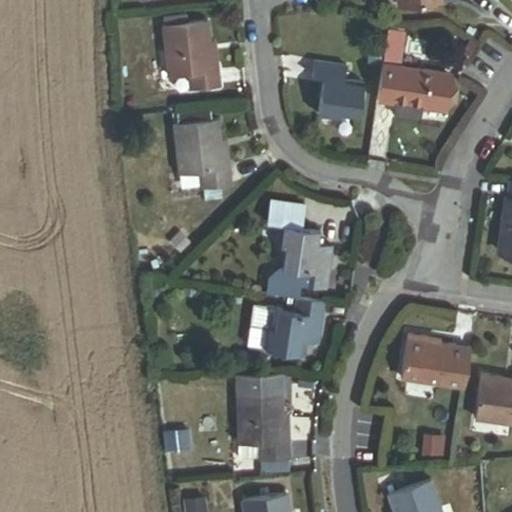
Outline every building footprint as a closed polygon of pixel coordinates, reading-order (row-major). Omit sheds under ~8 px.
[(162,17),(168,77),(188,75),(190,90),(219,86),(218,70),(212,71),(209,43),(207,20),(184,23),(184,15),(162,17)] [(395,62),(397,41),(388,40),(385,60),(395,62)] [(212,71),(218,70),(215,42),(209,43),(212,71)] [(379,70),(381,55),(372,54),(370,68),(379,70)] [(324,81),(319,118),(339,121),(340,116),(360,119),(364,86),(346,84),(348,67),(316,63),(313,79),(324,81)] [(441,109),(446,74),(394,67),(384,65),(381,65),(377,100),(391,102),(392,98),(422,102),(421,106),(441,109)] [(392,98),(391,102),(390,111),(394,116),(415,119),(420,116),(421,106),(422,102),(392,98)] [(170,127),(176,179),(195,177),(197,191),(227,187),(225,171),(219,172),(216,143),(214,122),(204,123),(203,110),(178,113),(179,126),(170,127)] [(219,172),(225,171),(222,143),(216,143),(219,172)] [(511,195),(503,195),(495,249),(511,251),(511,195)] [(327,288),(332,246),(320,244),(321,229),(303,227),(306,204),(271,200),(268,223),(283,224),(280,245),(286,246),(283,268),(269,276),(267,292),(300,296),(301,285),(327,288)] [(181,252),(191,243),(181,232),(171,242),(181,252)] [(197,297),(198,289),(184,288),(183,295),(197,297)] [(250,296),(236,294),(234,305),(248,307),(250,296)] [(320,344),(325,301),(299,298),(297,312),(278,309),(275,329),(269,328),(266,350),(306,354),(307,342),(320,344)] [(428,336),(407,333),(401,376),(464,386),(470,348),(444,344),(427,341),(428,336)] [(236,374),(241,461),(291,458),(290,442),(285,442),(283,414),(281,372),(236,374)] [(481,372),(475,416),(511,421),(511,380),(505,379),(506,376),(481,372)] [(438,455),(440,436),(424,434),(422,453),(438,455)] [(188,450),(188,440),(178,440),(178,450),(188,450)] [(399,487),(395,475),(378,480),(382,492),(387,491),(399,487)] [(441,511),(429,477),(399,487),(387,491),(393,511),(441,511)] [(245,497),(246,511),(292,511),(290,491),(245,497)]
